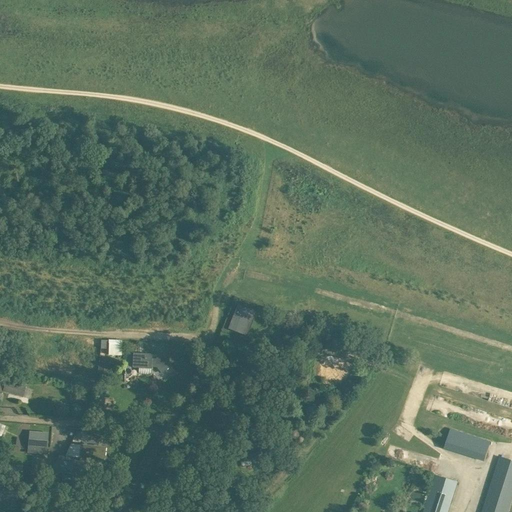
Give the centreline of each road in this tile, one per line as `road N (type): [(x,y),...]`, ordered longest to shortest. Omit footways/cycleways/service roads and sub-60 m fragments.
road 1 (track): [(511,349),(251,274),(232,276),(221,290),(209,338)]
road 2 (track): [(0,324),(209,338)]
road 3 (track): [(209,338),(123,511)]
road 4 (track): [(0,417),(166,431)]
road 5 (track): [(328,419),(245,511)]
